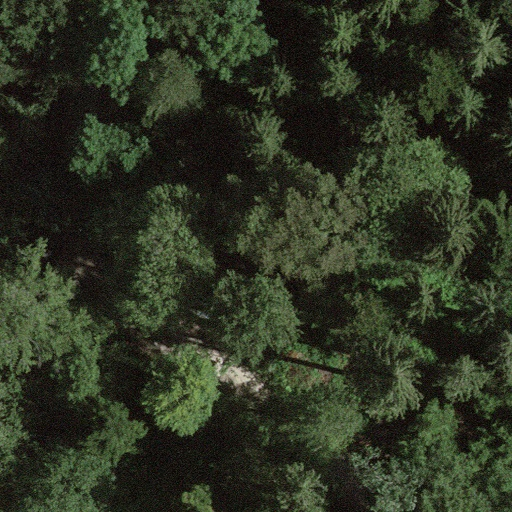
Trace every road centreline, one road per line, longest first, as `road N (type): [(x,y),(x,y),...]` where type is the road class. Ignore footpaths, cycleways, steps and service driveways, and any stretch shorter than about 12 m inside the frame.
road 1 (track): [(77,0),(86,87),(82,190),(97,264),(302,426),(388,511)]
road 2 (track): [(97,264),(55,337),(18,454)]
